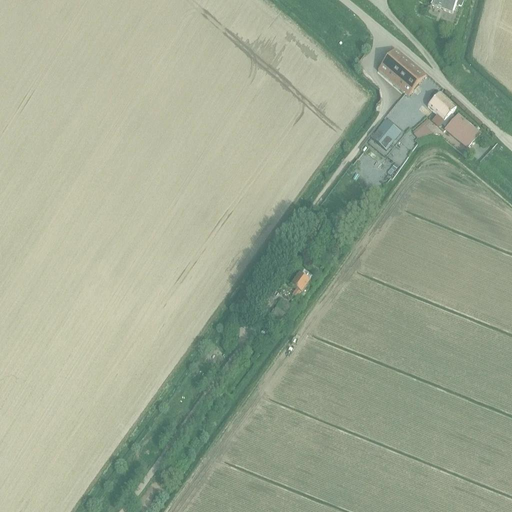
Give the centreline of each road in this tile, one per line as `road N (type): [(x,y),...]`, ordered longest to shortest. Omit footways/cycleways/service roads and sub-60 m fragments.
road 1 (track): [(123,511),(235,357),(252,290),(384,112),(386,92),(371,62),(386,35)]
road 2 (unclassified): [(459,100),(368,0)]
